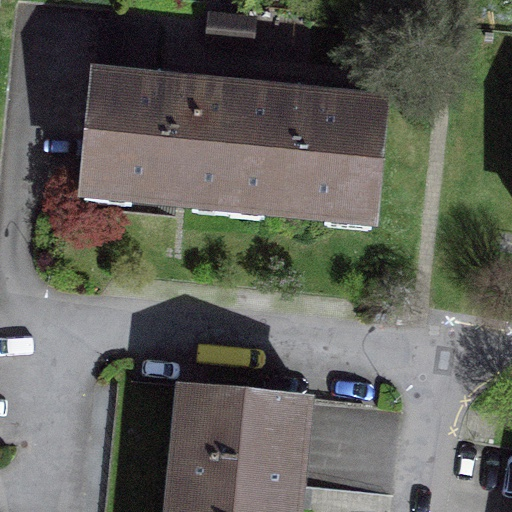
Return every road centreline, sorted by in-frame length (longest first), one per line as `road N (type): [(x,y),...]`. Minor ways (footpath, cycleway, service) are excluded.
road 1 (residential): [(456,374),(45,327)]
road 2 (residential): [(427,511),(456,374)]
